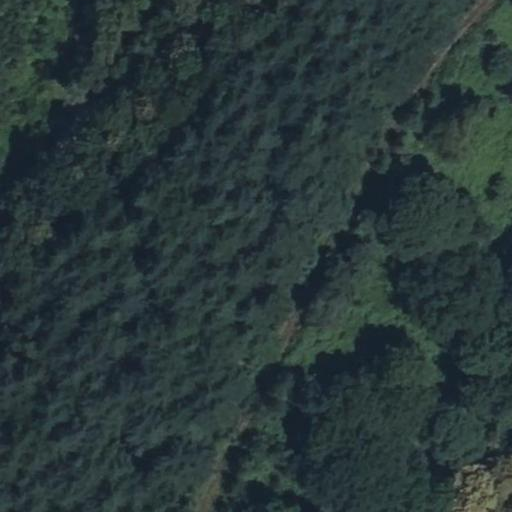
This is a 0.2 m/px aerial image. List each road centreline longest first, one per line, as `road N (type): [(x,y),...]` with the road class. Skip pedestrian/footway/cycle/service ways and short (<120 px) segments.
road 1 (track): [(207,511),(334,222),(441,32),(472,0)]
road 2 (track): [(0,215),(221,0)]
